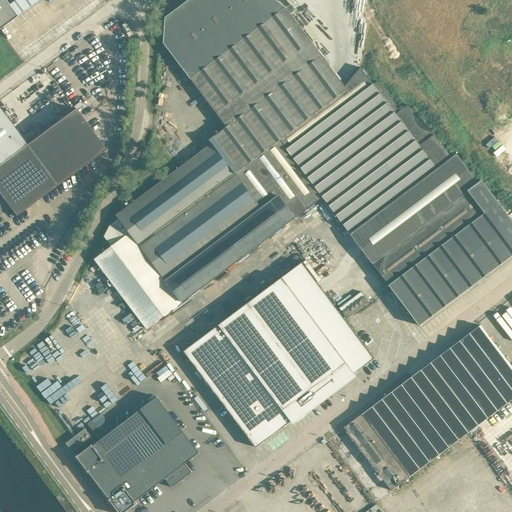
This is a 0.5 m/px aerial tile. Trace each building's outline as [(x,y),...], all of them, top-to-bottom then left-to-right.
[(0,0),(0,27),(15,16),(8,6),(3,0),(0,0)] [(15,0),(8,6),(15,16),(38,0),(15,0)] [(165,45),(162,48),(167,56),(171,53),(227,127),(209,140),(212,144),(213,144),(229,164),(244,167),(271,203),(280,210),(289,223),(319,200),(324,206),(328,203),(420,326),(511,256),(511,220),(482,181),(478,183),(468,170),(456,154),(451,158),(433,132),(424,121),(418,113),(408,105),(401,111),(380,82),(378,81),(374,84),(361,67),(358,71),(356,74),(345,86),(286,8),(276,0),(188,0),(165,18),(164,43),(165,45)] [(0,214),(9,208),(15,216),(105,149),(74,108),(27,144),(0,108),(0,214)] [(95,259),(147,329),(289,223),(280,210),(271,203),(244,167),(229,164),(213,144),(212,144),(136,201),(132,196),(123,203),(127,208),(117,215),(118,216),(120,219),(110,226),(105,237),(112,246),(95,259)] [(192,346),(184,352),(256,448),(291,421),(292,422),(355,374),(368,364),(375,359),(302,263),(296,268),(192,346)] [(83,314),(79,310),(83,306),(90,295),(80,289),(78,291),(71,301),(78,309),(66,319),(62,326),(52,335),(51,335),(49,339),(40,346),(32,349),(37,361),(50,356),(52,355),(50,350),(57,347),(61,349),(62,349),(72,340),(71,337),(68,334),(72,327),(77,322),(83,326),(87,324),(83,314)] [(361,292),(339,309),(347,319),(369,302),(361,292)] [(401,385),(360,416),(408,479),(484,421),(488,418),(511,400),(511,367),(508,363),(480,326),(470,334),(401,385)] [(77,413),(85,424),(156,373),(162,381),(173,373),(156,350),(144,359),(147,364),(121,383),(114,373),(83,395),(83,396),(78,401),(84,409),(77,413)] [(21,360),(53,410),(65,403),(61,397),(64,394),(48,369),(41,374),(28,355),(21,360)] [(157,396),(77,457),(79,460),(89,473),(89,472),(110,499),(109,500),(118,511),(126,511),(138,504),(136,501),(165,479),(172,487),(192,472),(185,463),(199,453),(199,451),(157,396)] [(92,420),(87,423),(95,433),(100,430),(92,420)] [(85,428),(66,443),(73,452),(92,437),(85,428)] [(475,438),(400,486),(401,487),(398,489),(413,511),(422,506),(421,506),(490,461),(475,438)]
